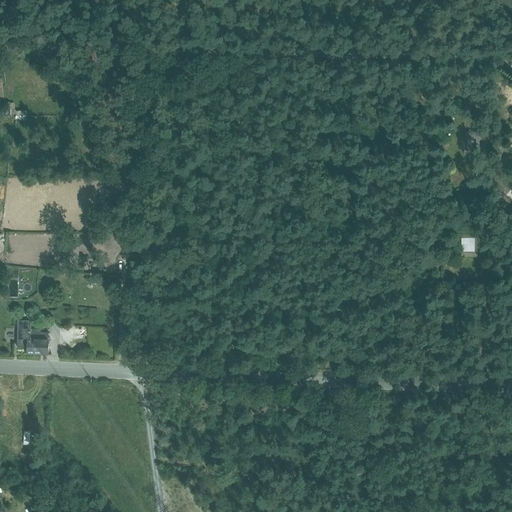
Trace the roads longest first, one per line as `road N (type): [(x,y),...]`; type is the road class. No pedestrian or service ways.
road 1 (unclassified): [(511,387),(0,367)]
road 2 (track): [(484,61),(169,53),(141,59)]
road 3 (track): [(141,59),(121,358),(133,372)]
road 4 (track): [(393,511),(325,378)]
road 5 (track): [(161,511),(145,392),(133,372)]
